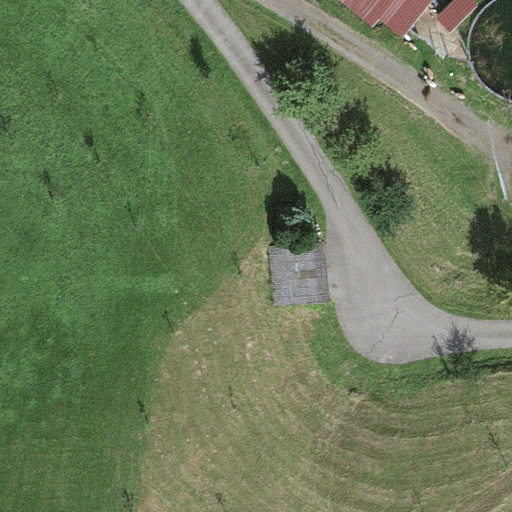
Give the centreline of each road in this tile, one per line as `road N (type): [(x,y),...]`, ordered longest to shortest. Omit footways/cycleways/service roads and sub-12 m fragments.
road 1 (track): [(201,0),(299,130),(413,335)]
road 2 (track): [(268,0),(436,103),(509,169)]
